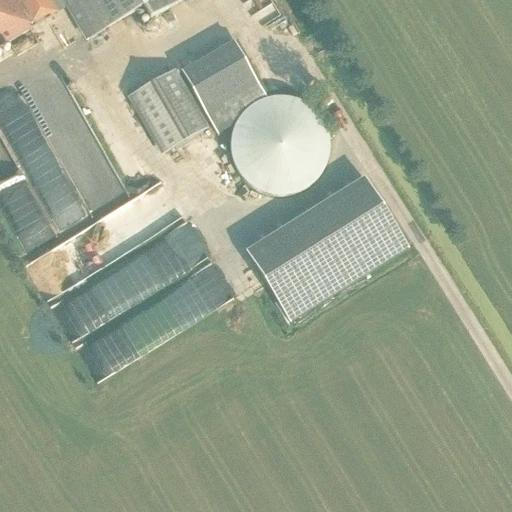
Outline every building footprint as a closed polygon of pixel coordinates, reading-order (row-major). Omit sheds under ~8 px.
[(0,0),(0,46),(58,12),(51,0),(64,0),(88,42),(141,11),(148,23),(187,0),(0,0)] [(245,0),(258,19),(275,8),(269,0),(245,0)] [(267,99),(233,42),(180,74),(216,137),(233,127),(235,124),(236,121),(240,116),(242,114),(244,111),(248,108),(251,106),(254,104),(257,103),(262,101),(267,99)] [(66,80),(96,134),(117,122),(87,68),(66,80)] [(129,97),(163,155),(208,128),(175,71),(129,97)] [(81,204),(107,190),(50,81),(24,95),(81,204)] [(101,132),(124,176),(143,166),(121,122),(101,132)] [(238,133),(235,188),(298,191),(299,173),(287,173),(288,160),(245,157),(247,134),(238,133)] [(173,213),(152,165),(128,175),(149,223),(173,213)] [(289,325),(408,250),(365,182),(247,256),(289,325)] [(66,192),(43,204),(80,271),(102,259),(66,192)] [(115,194),(88,206),(107,251),(135,238),(115,194)] [(40,283),(69,275),(61,246),(32,254),(40,283)]
